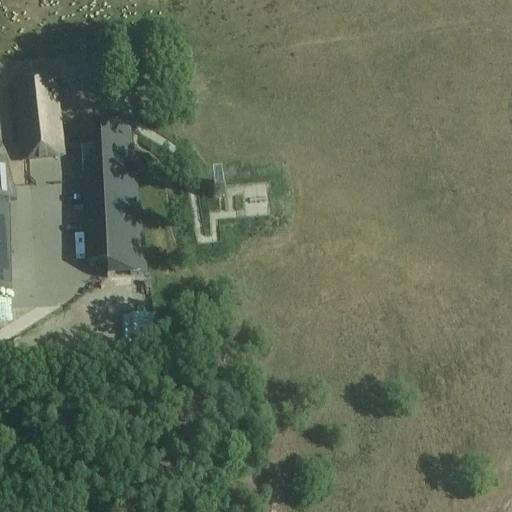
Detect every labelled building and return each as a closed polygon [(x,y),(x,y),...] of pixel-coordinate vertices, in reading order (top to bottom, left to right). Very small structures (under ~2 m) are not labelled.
[(13,85),(22,160),(63,155),(55,81),(13,85)] [(136,278),(141,277),(148,276),(132,143),(132,139),(100,140),(100,151),(102,181),(82,182),(85,264),(106,264),(107,279),(136,278)] [(6,165),(0,164),(0,203),(9,203),(16,202),(6,165)] [(219,188),(209,188),(209,196),(219,196),(219,188)] [(0,291),(11,291),(10,257),(0,257),(0,291)]
